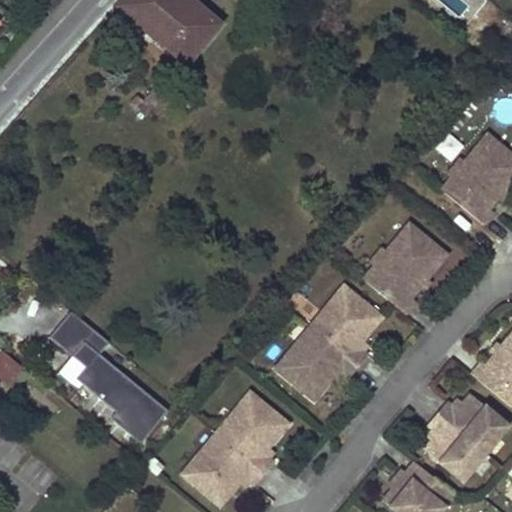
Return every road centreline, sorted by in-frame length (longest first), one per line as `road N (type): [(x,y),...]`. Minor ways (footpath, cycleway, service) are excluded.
road 1 (residential): [(296,511),(352,460),(372,415),(483,290),(511,282)]
road 2 (tertiary): [(93,0),(0,105)]
